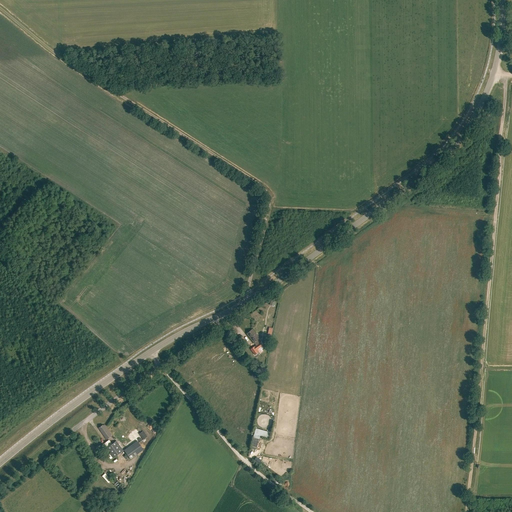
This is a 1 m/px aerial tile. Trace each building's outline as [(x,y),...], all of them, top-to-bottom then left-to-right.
[(250,349),(254,355),(258,352),(257,350),(261,346),(259,343),(261,342),(259,339),(252,329),(247,334),(253,343),(254,343),(256,345),(250,349)] [(103,425),(98,428),(100,431),(106,440),(112,435),(104,425),(103,426),(103,425)] [(139,434),(143,440),(147,437),(143,431),(139,434)] [(115,439),(106,447),(113,456),(123,449),(115,439)] [(124,450),(129,457),(130,459),(137,454),(143,450),(137,441),(124,450)] [(114,481),(119,486),(123,482),(119,478),(117,480),(116,479),(114,481)]
